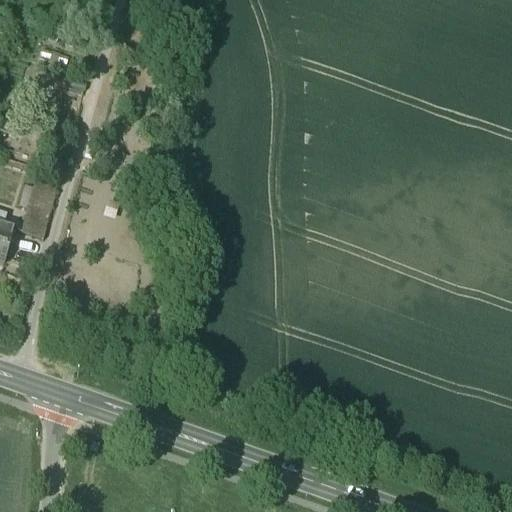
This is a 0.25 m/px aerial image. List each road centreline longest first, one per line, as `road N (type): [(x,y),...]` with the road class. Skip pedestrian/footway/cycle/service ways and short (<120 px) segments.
road 1 (track): [(17,400),(127,0)]
road 2 (secondary): [(347,511),(59,415)]
